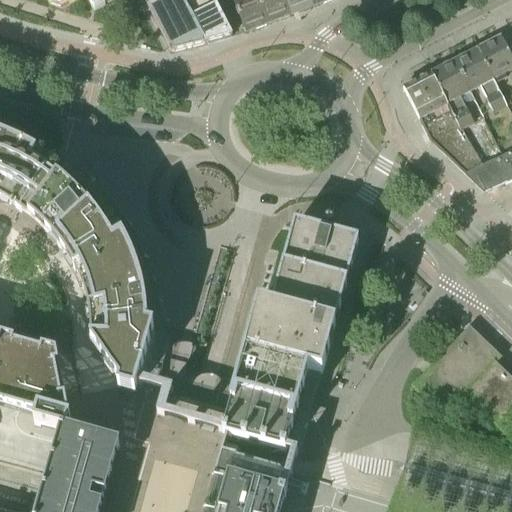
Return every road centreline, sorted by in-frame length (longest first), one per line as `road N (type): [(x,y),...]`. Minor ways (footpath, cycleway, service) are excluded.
road 1 (tertiary): [(326,179),(359,189),(412,226),(511,320)]
road 2 (tertiary): [(229,91),(82,76),(0,49)]
road 3 (tertiary): [(0,90),(218,134)]
road 4 (tertiary): [(511,276),(410,182),(350,141)]
road 5 (residential): [(344,107),(372,66),(503,0)]
road 6 (tertiary): [(218,134),(228,159),(252,177),(296,188),(326,179)]
road 7 (residential): [(388,0),(334,28),(288,73)]
